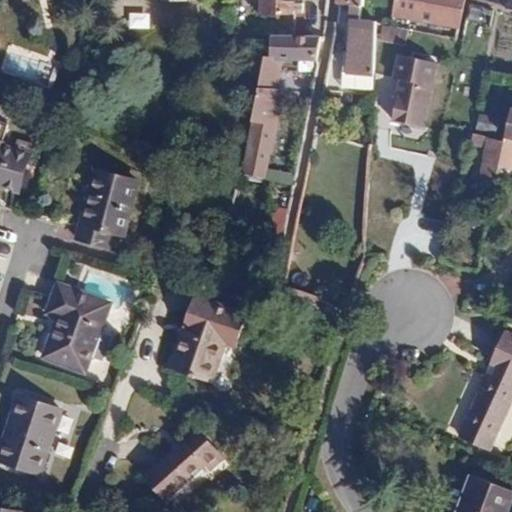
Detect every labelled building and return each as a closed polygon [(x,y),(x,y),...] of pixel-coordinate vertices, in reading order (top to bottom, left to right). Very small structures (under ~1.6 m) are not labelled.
[(259,0),(258,13),(296,14),(304,14),(304,11),(304,3),(296,3),(296,0),(259,0)] [(337,0),(337,3),(352,5),(349,54),(347,73),(374,76),(377,22),(361,18),(362,0),(337,0)] [(396,0),(394,15),(459,29),(465,0),(396,0)] [(511,0),(478,0),(479,0),(511,10),(511,0)] [(310,36),(272,35),(271,57),(265,56),(253,108),(251,116),(275,122),(280,100),(276,99),(278,90),(278,59),(318,60),(321,36),(310,36)] [(341,88),(373,91),(374,76),(347,73),(349,54),(344,53),(341,88)] [(436,64),(399,56),(393,82),(408,85),(404,103),(397,101),(393,121),(422,128),(436,64)] [(502,155),(511,156),(511,108),(508,129),(505,142),(502,155)] [(0,186),(21,193),(32,154),(30,153),(33,144),(20,140),(17,149),(4,145),(10,124),(0,121),(0,186)] [(492,125),(489,139),(505,142),(508,129),(492,125)] [(248,132),(240,170),(263,176),(268,150),(263,149),(265,136),(248,132)] [(472,135),(471,144),(486,147),(478,184),(495,188),(497,180),(502,155),(505,142),(489,139),(472,135)] [(119,250),(137,181),(95,169),(76,239),(119,250)] [(452,254),(449,269),(456,271),(457,268),(477,272),(479,261),(452,254)] [(84,374),(107,303),(53,286),(43,317),(54,321),(41,361),(84,374)] [(42,320),(48,296),(25,290),(19,314),(42,320)] [(236,347),(248,314),(195,295),(169,368),(211,383),(226,344),(236,347)] [(487,451),(511,399),(511,334),(506,332),(491,362),(505,369),(501,377),(488,374),(480,391),(482,393),(461,438),(487,451)] [(0,461),(39,474),(62,408),(19,394),(0,451),(0,461)] [(164,500),(205,465),(209,470),(224,456),(200,429),(145,478),(164,500)] [(503,511),(511,490),(471,475),(462,499),(467,501),(462,511),(503,511)]
